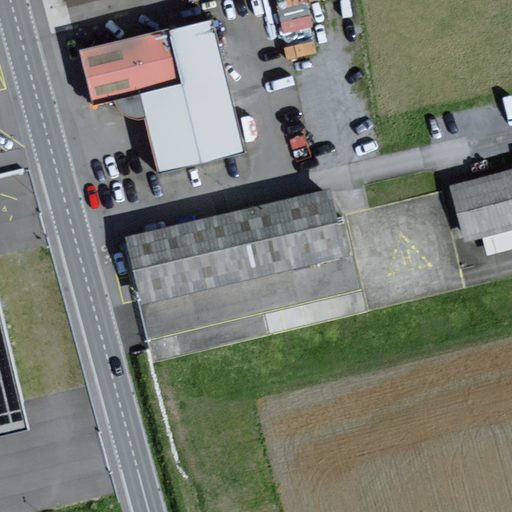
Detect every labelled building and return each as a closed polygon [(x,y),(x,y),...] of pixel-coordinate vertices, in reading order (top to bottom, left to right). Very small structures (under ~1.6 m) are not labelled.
[(58,0),(62,12),(112,0),(58,0)] [(278,0),(286,29),(314,23),(308,0),(278,0)] [(211,20),(75,51),(87,106),(136,95),(155,176),(242,156),(211,20)] [(511,174),(453,190),(466,239),(511,227),(511,174)] [(324,195),(129,239),(143,303),(338,259),(324,195)] [(0,299),(0,414),(26,408),(0,299)]
